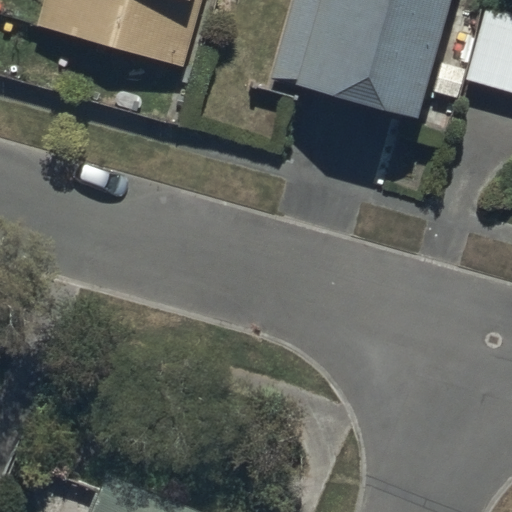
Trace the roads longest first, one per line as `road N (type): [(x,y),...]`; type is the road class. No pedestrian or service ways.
road 1 (residential): [(491,343),(0,207)]
road 2 (residential): [(491,343),(422,511)]
